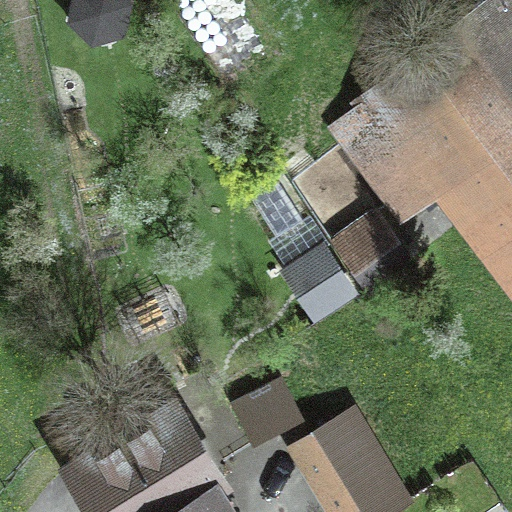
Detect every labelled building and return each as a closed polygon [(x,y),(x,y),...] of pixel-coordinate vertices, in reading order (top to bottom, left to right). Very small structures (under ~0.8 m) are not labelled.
[(74,0),(69,20),(92,42),(123,33),(130,2),(127,0),(74,0)] [(447,173),(511,258),(511,82),(467,24),(332,125),(397,211),(447,173)] [(369,200),(361,189),(372,181),(341,141),(294,176),(333,227),(369,200)] [(252,196),(276,234),(302,218),(278,180),(252,196)] [(337,238),(353,263),(396,234),(379,209),(337,238)] [(288,269),(316,311),(350,289),(322,247),(288,269)] [(281,380),(235,404),(252,437),(298,413),(281,380)] [(296,443),(338,511),(382,511),(405,498),(351,409),(296,443)] [(80,472),(104,511),(165,511),(214,483),(218,480),(175,410),(78,469),(80,472)] [(231,511),(214,483),(165,511),(231,511)]
